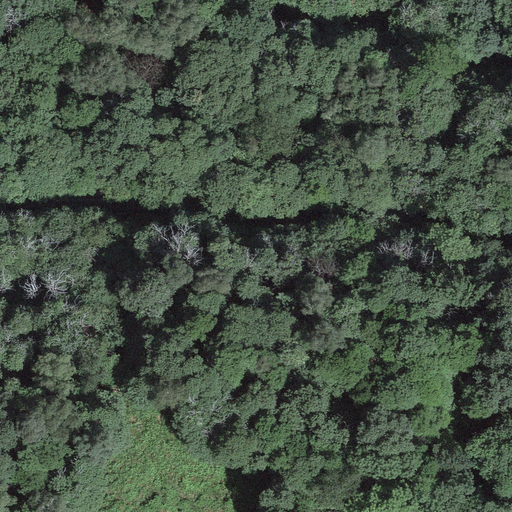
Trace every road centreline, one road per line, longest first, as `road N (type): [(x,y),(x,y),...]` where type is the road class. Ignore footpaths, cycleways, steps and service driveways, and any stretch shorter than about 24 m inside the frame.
road 1 (unclassified): [(511,236),(312,206),(0,207)]
road 2 (unclassified): [(267,0),(370,44),(511,63)]
